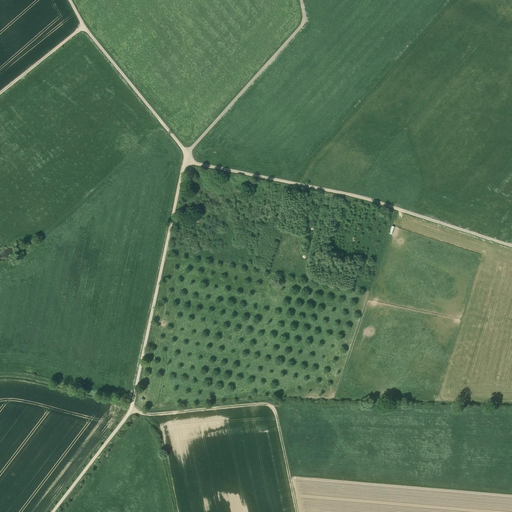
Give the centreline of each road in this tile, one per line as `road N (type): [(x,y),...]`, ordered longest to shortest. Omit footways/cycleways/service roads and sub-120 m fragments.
road 1 (track): [(52,511),(132,407),(190,156)]
road 2 (track): [(190,156),(196,165),(358,198),(511,247)]
road 3 (track): [(132,407),(148,415),(269,404),(296,511)]
road 4 (track): [(303,0),(308,25),(190,156)]
road 5 (track): [(190,156),(71,0)]
road 6 (track): [(132,403),(0,375)]
